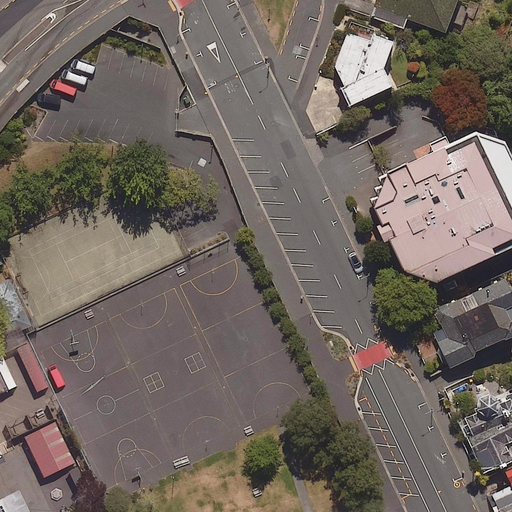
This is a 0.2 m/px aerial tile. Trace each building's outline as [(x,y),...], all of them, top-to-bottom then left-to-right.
[(359,0),(329,70),(347,106),(399,83),(422,25),(441,33),(453,0),(359,0)] [(379,169),(368,209),(396,267),(428,281),(511,240),(511,146),(508,138),(474,131),(379,169)] [(14,278),(0,284),(0,294),(17,330),(34,321),(14,278)] [(511,297),(503,278),(421,317),(444,365),(511,333),(511,316),(507,306),(511,304),(511,297)] [(30,339),(17,345),(39,391),(52,385),(30,339)] [(511,383),(461,407),(491,472),(511,461),(511,383)] [(15,438),(57,419),(51,406),(9,425),(15,438)] [(54,421),(25,436),(45,476),(74,462),(54,421)] [(0,511),(32,511),(21,486),(0,495),(0,450),(1,451),(0,448),(0,511)] [(511,511),(511,493),(496,501),(501,511),(511,511)]
